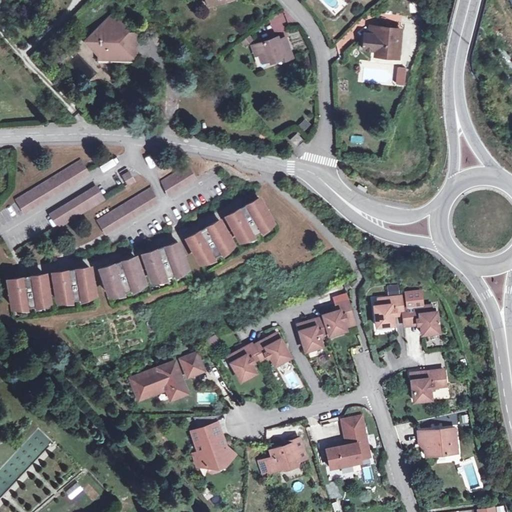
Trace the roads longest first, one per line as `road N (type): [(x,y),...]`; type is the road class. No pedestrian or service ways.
road 1 (residential): [(317,179),(132,135),(0,136)]
road 2 (residential): [(317,179),(327,114),(322,60),(311,24),(285,0)]
road 3 (residential): [(324,184),(375,228),(443,246)]
road 4 (residential): [(441,202),(396,214),(324,184)]
road 5 (residential): [(411,511),(374,394)]
